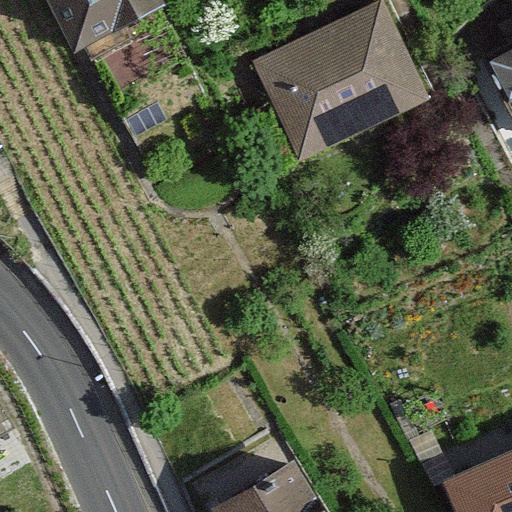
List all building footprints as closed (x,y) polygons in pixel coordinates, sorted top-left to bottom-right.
[(53,0),(73,41),(159,0),(53,0)] [(385,0),(383,0),(251,68),(302,167),(436,99),(385,0)] [(511,36),(486,49),(507,92),(511,90),(511,36)] [(511,511),(511,444),(444,477),(460,511),(511,511)] [(325,511),(292,454),(210,501),(216,511),(325,511)]
